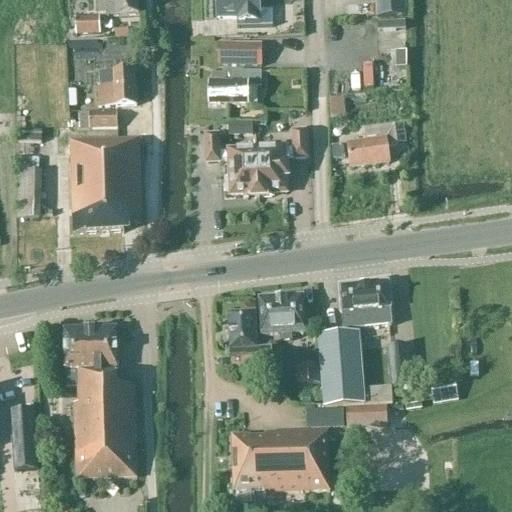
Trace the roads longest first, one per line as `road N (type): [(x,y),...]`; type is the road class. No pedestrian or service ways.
road 1 (secondary): [(206,273),(511,233)]
road 2 (unknown): [(322,235),(313,0)]
road 3 (track): [(146,300),(152,511)]
road 4 (secondary): [(0,308),(206,273)]
road 5 (track): [(294,421),(218,382),(206,361),(206,306)]
road 6 (track): [(206,511),(206,361)]
